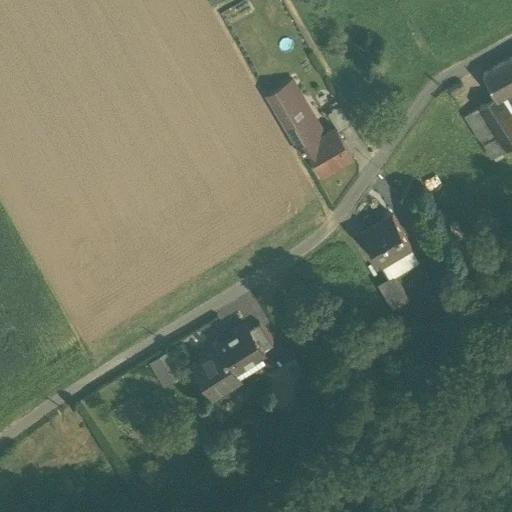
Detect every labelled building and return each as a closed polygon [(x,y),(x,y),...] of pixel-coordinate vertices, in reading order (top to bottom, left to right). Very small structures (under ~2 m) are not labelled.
[(511,56),(482,73),(495,97),(496,98),(497,98),(511,88),(511,56)] [(284,84),(266,94),(273,105),(290,95),(284,84)] [(308,125),(290,95),(273,105),(300,151),(306,148),(305,145),(316,138),(308,125)] [(495,97),(480,108),(492,127),(508,117),(497,98),(496,98),(495,97)] [(511,147),(511,122),(508,117),(492,127),(507,151),(511,147)] [(320,118),(308,125),(316,138),(327,131),(320,118)] [(316,138),(305,145),(306,148),(321,173),(352,155),(335,127),(327,131),(316,138)] [(393,214),(362,232),(380,264),(411,245),(393,214)] [(393,275),(378,284),(393,309),(408,300),(393,275)] [(273,342),(260,321),(250,328),(263,349),(273,342)] [(248,324),(217,343),(219,347),(225,355),(224,356),(226,360),(227,359),(234,371),(235,371),(265,352),(263,349),(250,328),(248,324)] [(219,347),(194,364),(213,394),(239,378),(235,371),(234,371),(227,359),(226,360),(224,356),(225,355),(219,347)] [(167,352),(147,366),(162,388),(182,374),(167,352)]
